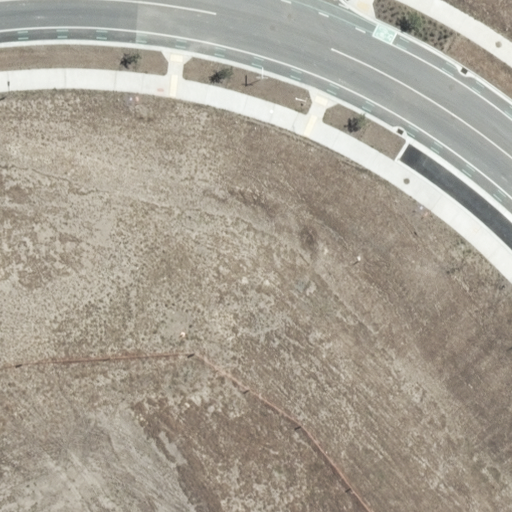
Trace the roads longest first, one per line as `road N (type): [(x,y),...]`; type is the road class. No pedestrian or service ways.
road 1 (residential): [(511,158),(399,78),(271,23)]
road 2 (residential): [(271,23),(92,0)]
